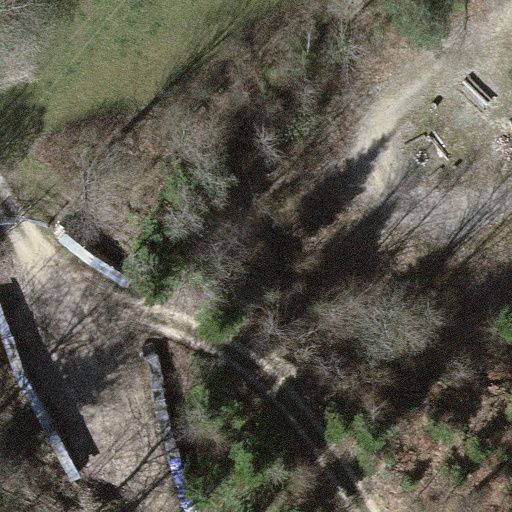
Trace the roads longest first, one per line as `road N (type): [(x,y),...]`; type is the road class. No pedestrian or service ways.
road 1 (track): [(70,290),(239,351),(279,386),(369,511)]
road 2 (track): [(170,511),(70,290),(0,213)]
